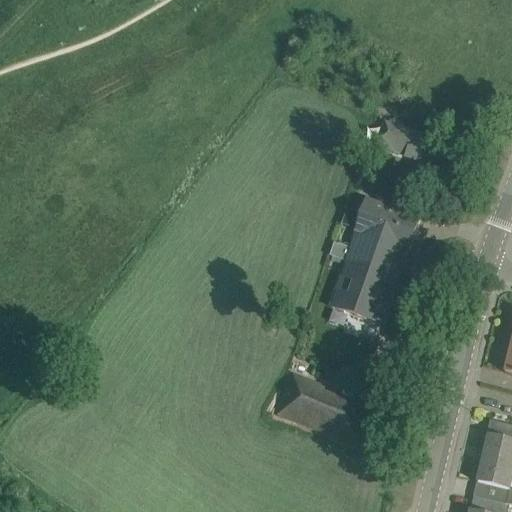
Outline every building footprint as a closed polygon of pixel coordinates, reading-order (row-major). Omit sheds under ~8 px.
[(436,141),(384,122),(374,147),(427,167),(436,141)] [(331,256),(345,261),(398,280),(408,251),(410,251),(420,221),(366,202),(350,248),(335,243),(331,256)] [(398,280),(345,261),(329,308),(382,326),(398,280)] [(327,386),(294,374),(278,418),(358,447),(372,405),(354,399),(353,401),(325,390),(327,386)] [(490,439),(485,461),(511,467),(511,427),(491,423),(488,438),(490,439)] [(511,480),(511,467),(485,461),(479,483),(478,483),(476,489),(488,492),(486,501),(511,507),(511,489),(510,489),(511,480)] [(511,511),(511,507),(486,501),(483,510),(472,507),(470,511),(511,511)]
